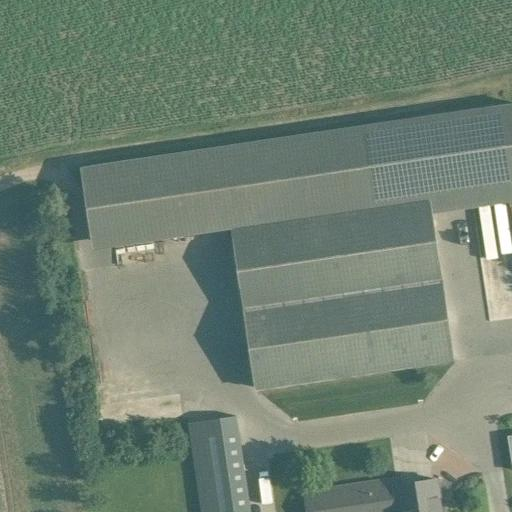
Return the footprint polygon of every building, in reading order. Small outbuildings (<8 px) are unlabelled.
[(235,247),(434,214),(510,203),(511,207),(511,104),(82,168),(94,250),(232,229),(235,247)] [(456,362),(434,214),(235,247),(256,391),(456,362)] [(178,394),(124,398),(125,409),(178,406),(178,394)] [(252,511),(238,417),(189,424),(201,511),(252,511)] [(397,484),(396,483),(396,481),(305,496),(307,511),(442,511),(439,486),(438,478),(397,484)]
